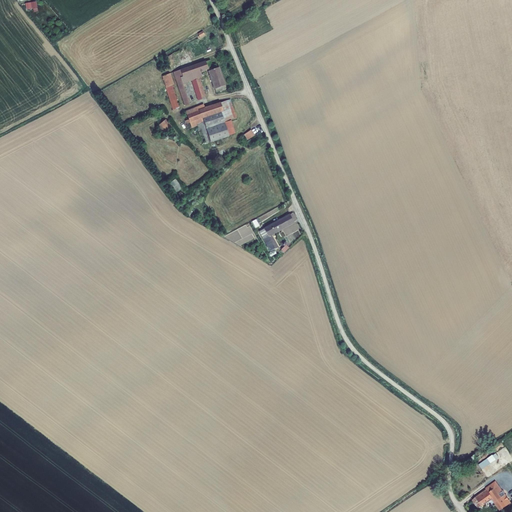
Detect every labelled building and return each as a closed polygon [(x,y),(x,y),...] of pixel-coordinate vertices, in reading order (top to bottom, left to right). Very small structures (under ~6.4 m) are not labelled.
[(36,1),(25,3),(26,10),(37,8),(36,1)] [(178,76),(191,110),(196,108),(188,87),(197,84),(204,103),(208,102),(207,100),(211,99),(204,81),(207,80),(204,73),(213,71),(214,70),(215,72),(213,72),(220,92),(230,88),(224,70),(222,70),(221,67),(217,69),(215,63),(210,65),(210,64),(178,76)] [(185,112),(173,78),(167,80),(179,114),(185,112)] [(232,123),(240,120),(233,102),(208,111),(207,108),(189,115),(191,121),(192,122),(189,124),(190,127),(193,126),(195,131),(200,129),(207,147),(232,138),(227,125),(232,123)] [(164,134),(172,126),(165,118),(156,127),(164,134)] [(232,123),(227,125),(232,138),(237,135),(232,123)] [(259,133),(256,128),(249,132),(253,138),(259,133)] [(175,193),(183,188),(176,178),(168,184),(175,193)] [(260,221),(276,213),(274,209),(258,218),(260,221)] [(275,235),(297,223),(293,216),(268,229),(277,248),(281,246),(275,235)] [(482,469),(490,463),(487,459),(479,465),(482,469)] [(492,488),(478,499),(485,507),(496,498),(498,496),(500,495),(507,488),(500,479),(493,485),(491,487),(492,488)] [(510,492),(507,488),(500,495),(498,496),(501,499),(502,498),(503,498),(510,492)] [(508,505),(511,502),(511,494),(510,492),(503,498),(501,500),(507,507),(508,505)]
